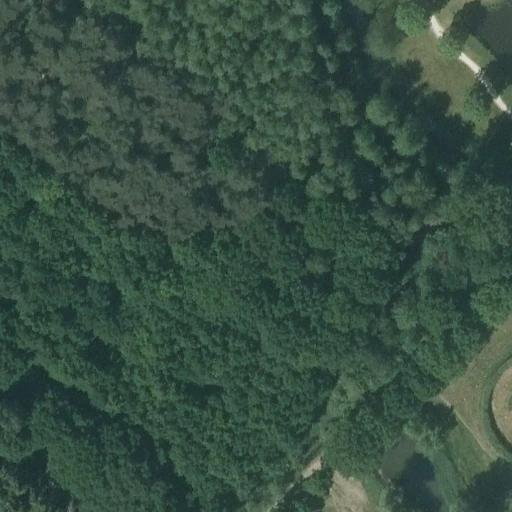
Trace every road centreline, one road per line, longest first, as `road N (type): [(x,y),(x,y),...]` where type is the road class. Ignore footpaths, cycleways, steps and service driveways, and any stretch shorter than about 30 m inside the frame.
road 1 (track): [(227,511),(321,398),(381,259),(457,215),(511,224)]
road 2 (track): [(314,0),(361,99),(398,141),(505,219)]
